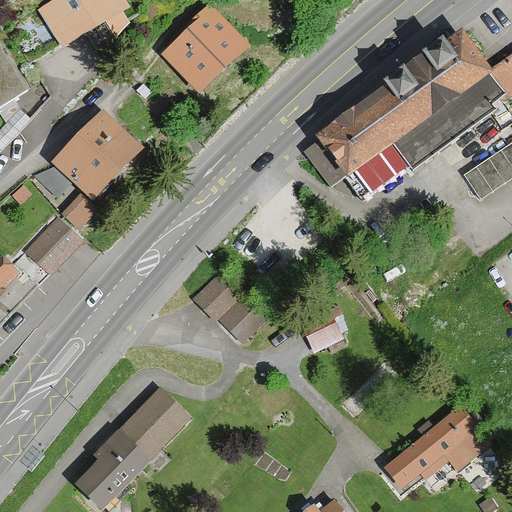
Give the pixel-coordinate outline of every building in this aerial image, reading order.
[(125,0),(57,0),(40,11),(63,46),(105,19),(115,35),(132,24),(123,11),(130,6),(125,0)] [(252,47),(210,2),(193,18),(197,22),(161,55),(200,96),(252,47)] [(459,36),(317,146),(348,190),(492,83),(459,36)] [(0,44),(0,105),(28,88),(0,44)] [(511,54),(490,69),(509,96),(511,93),(511,54)] [(143,148),(104,110),(53,163),(56,165),(72,181),(92,200),(143,148)] [(72,181),(56,165),(34,176),(57,197),(72,181)] [(23,186),(12,196),(21,205),(32,195),(23,186)] [(81,194),(62,213),(79,230),(98,211),(81,194)] [(82,240),(58,218),(25,253),(48,275),(82,240)] [(0,294),(20,272),(0,255),(0,294)] [(218,276),(193,301),(215,323),(218,320),(240,298),(218,276)] [(240,298),(218,320),(243,345),(267,321),(242,296),(240,298)] [(337,324),(307,336),(314,354),(344,341),(337,324)] [(193,419),(160,387),(93,455),(98,459),(74,484),(102,511),(193,419)] [(495,444),(461,403),(381,468),(400,491),(421,474),(426,480),(448,462),(458,474),(495,444)] [(344,511),(334,499),(320,511),(314,504),(303,511),(344,511)]
